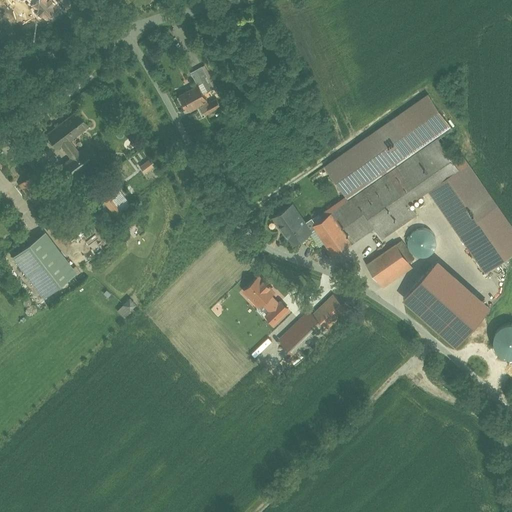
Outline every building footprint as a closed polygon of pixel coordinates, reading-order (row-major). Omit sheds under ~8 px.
[(203,66),(192,72),(199,85),(200,85),(205,93),(209,91),(210,91),(216,88),(203,66)] [(48,71),(44,71),(43,71),(41,75),(40,75),(40,76),(41,76),(43,79),(43,80),(48,80),(51,76),(51,75),(49,71),(48,71)] [(199,85),(181,95),(181,96),(179,97),(183,103),(185,102),(189,110),(201,104),(202,106),(202,107),(207,115),(222,106),(218,98),(209,103),(207,100),(208,100),(205,93),(200,85),(199,85)] [(428,95),(326,166),(349,200),(389,173),(438,138),(439,139),(453,129),(428,95)] [(78,110),(49,133),(60,147),(70,139),(89,124),(78,110)] [(438,138),(389,173),(410,203),(429,189),(459,168),(439,139),(438,138)] [(91,144),(80,152),(70,139),(62,145),(72,158),(59,168),(68,180),(100,156),(91,144)] [(157,164),(151,157),(140,167),(146,173),(157,164)] [(511,254),(511,227),(468,165),(461,171),(459,168),(429,189),(486,272),(511,254)] [(349,200),(333,212),(354,242),(375,227),(382,237),(417,213),(410,203),(389,173),(349,200)] [(49,200),(31,176),(21,184),(39,207),(49,200)] [(121,189),(105,201),(128,232),(137,224),(126,209),(132,204),(121,189)] [(292,204),(274,217),(289,238),(291,237),(295,243),(316,228),(318,227),(316,223),(312,218),(305,223),(292,204)] [(318,227),(316,228),(334,255),(354,242),(333,212),(316,223),(318,227)] [(425,228),(422,227),(420,228),(418,228),(416,229),(414,230),(413,231),(411,233),(410,235),(409,237),(409,238),(408,239),(408,240),(408,242),(408,244),(408,246),(409,248),(410,250),(411,251),(413,253),(414,254),(415,255),(417,256),(419,256),(421,257),(423,257),(426,257),(427,256),(429,255),(431,254),(433,253),(434,251),(435,250),(436,248),(437,246),(437,245),(437,243),(437,242),(437,239),(437,238),(436,237),(436,236),(435,234),(433,232),(432,231),(431,230),(429,229),(427,228),(425,228)] [(38,237),(14,256),(45,295),(68,277),(38,237)] [(402,240),(367,264),(383,287),(413,267),(410,262),(415,259),(402,240)] [(490,303),(438,258),(404,298),(457,342),(490,303)] [(267,315),(278,324),(292,308),(276,294),(279,291),(261,275),(246,292),(263,308),(266,305),(272,310),(267,315)] [(310,310),(280,339),(299,358),(329,329),(328,328),(348,308),(335,294),(314,314),(310,310)] [(118,310),(125,318),(138,305),(131,297),(118,310)] [(497,350),(501,353),(506,356),(511,356),(511,323),(508,323),(502,325),(498,329),(495,334),(494,339),(495,345),(497,350)]
